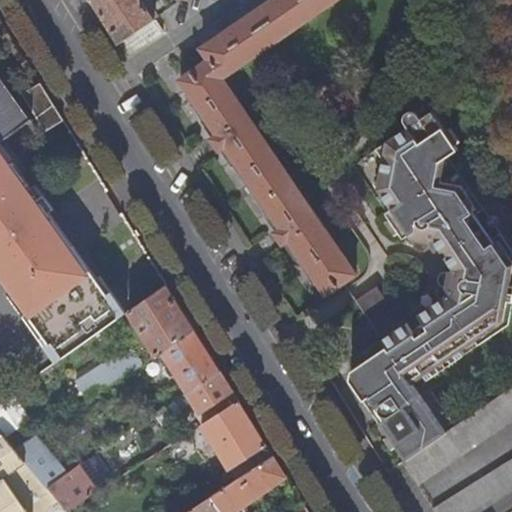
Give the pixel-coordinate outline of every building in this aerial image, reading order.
[(93,0),(92,1),(119,44),(121,42),(155,19),(142,0),(93,0)] [(328,294),(358,274),(224,78),(337,0),(273,0),(203,48),(211,59),(181,79),(219,135),(213,139),(221,150),(227,146),(283,228),(277,232),(285,244),(291,240),(328,294)] [(155,19),(121,42),(129,54),(163,31),(155,19)] [(0,143),(33,121),(32,119),(30,120),(0,78),(0,143)] [(56,108),(40,84),(23,95),(38,120),(56,108)] [(404,104),(408,97),(403,96),(401,97),(397,101),(396,105),(398,109),(404,104)] [(407,460),(446,433),(414,385),(426,377),(430,381),(466,355),(464,351),(505,323),(508,301),(511,301),(511,284),(511,285),(511,279),(511,249),(501,234),(494,239),(477,217),(486,210),(449,157),(460,149),(457,145),(448,131),(434,111),(423,118),(410,99),(408,97),(404,104),(398,109),(410,128),(378,150),(386,160),(382,180),(377,184),(394,209),(389,213),(392,219),(402,232),(406,238),(412,235),(415,240),(414,242),(430,245),(430,243),(436,239),(445,252),(447,250),(451,256),(449,258),(457,269),(453,273),(449,272),(446,287),(448,288),(453,294),(421,315),(417,308),(413,306),(412,314),(406,318),(409,324),(384,341),(389,348),(355,370),(353,380),(370,405),(375,401),(379,410),(382,409),(385,415),(390,417),(382,422),(407,460)] [(56,108),(38,120),(45,131),(63,120),(56,108)] [(448,131),(457,145),(461,142),(452,128),(448,131)] [(0,271),(11,288),(61,358),(96,333),(115,320),(123,315),(14,162),(8,165),(0,154),(0,271)] [(402,232),(392,219),(388,222),(398,236),(402,232)] [(430,245),(414,242),(415,247),(418,250),(422,251),(425,251),(429,248),(430,245)] [(115,290),(129,311),(166,285),(153,264),(115,290)] [(446,287),(449,272),(445,272),(441,275),(439,279),(441,284),(443,286),(446,287)] [(129,311),(156,354),(160,352),(195,330),(166,285),(129,311)] [(5,292),(55,362),(61,358),(11,288),(5,292)] [(412,314),(413,306),(410,306),(405,309),(404,314),(406,318),(412,314)] [(123,333),(115,320),(96,333),(104,346),(123,333)] [(195,330),(160,352),(170,365),(175,374),(187,393),(221,371),(195,330)] [(75,383),(87,401),(143,363),(131,345),(75,383)] [(175,374),(170,365),(165,368),(171,377),(175,374)] [(233,392),(221,371),(187,393),(201,413),(233,392)] [(478,511),(511,491),(511,389),(406,462),(436,511),(478,511)] [(239,401),(233,392),(201,413),(206,422),(239,401)] [(0,431),(2,433),(15,449),(35,435),(8,394),(0,399),(0,431)] [(176,400),(156,414),(163,425),(183,410),(176,400)] [(238,478),(273,455),(239,401),(206,422),(201,425),(230,470),(232,468),(238,478)] [(370,405),(382,422),(390,417),(385,415),(382,409),(379,410),(375,401),(370,405)] [(0,480),(27,462),(15,449),(2,433),(0,434),(0,480)] [(186,435),(163,450),(169,459),(192,444),(186,435)] [(235,511),(286,476),(273,455),(238,478),(186,511),(235,511)] [(0,511),(42,511),(59,500),(48,487),(27,462),(0,480),(0,511)] [(48,487),(59,500),(68,510),(97,492),(79,466),(48,487)]
